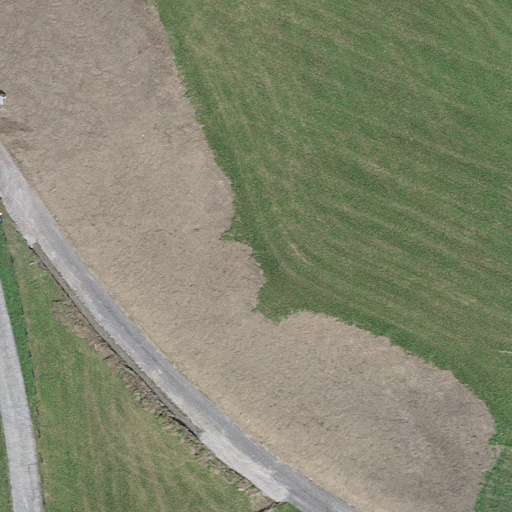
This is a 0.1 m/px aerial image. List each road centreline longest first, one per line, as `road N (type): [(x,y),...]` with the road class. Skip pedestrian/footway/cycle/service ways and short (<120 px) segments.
road 1 (unclassified): [(343,511),(292,484),(146,354),(0,155)]
road 2 (unclassified): [(0,351),(19,511)]
